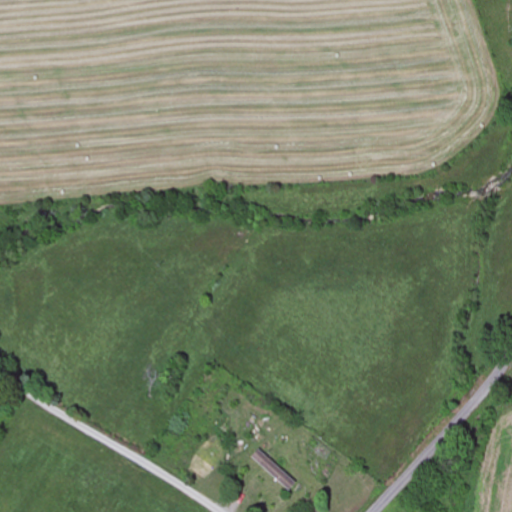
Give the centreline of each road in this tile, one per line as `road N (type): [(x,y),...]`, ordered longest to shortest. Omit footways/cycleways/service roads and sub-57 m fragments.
road 1 (residential): [(219,511),(0,373)]
road 2 (residential): [(374,511),(511,352)]
